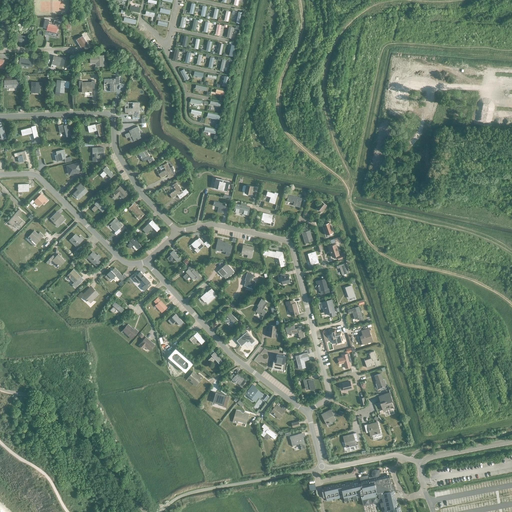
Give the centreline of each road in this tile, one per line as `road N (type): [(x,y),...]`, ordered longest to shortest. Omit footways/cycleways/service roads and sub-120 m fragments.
road 1 (unclassified): [(176,231),(130,177),(108,114),(0,116)]
road 2 (unknown): [(348,197),(351,177),(323,99),(326,68),(350,21),(396,0)]
road 3 (unclassified): [(322,469),(396,455),(422,463),(511,441)]
road 4 (unclassified): [(322,469),(195,491),(159,511)]
road 5 (unknown): [(511,249),(452,224),(351,204)]
